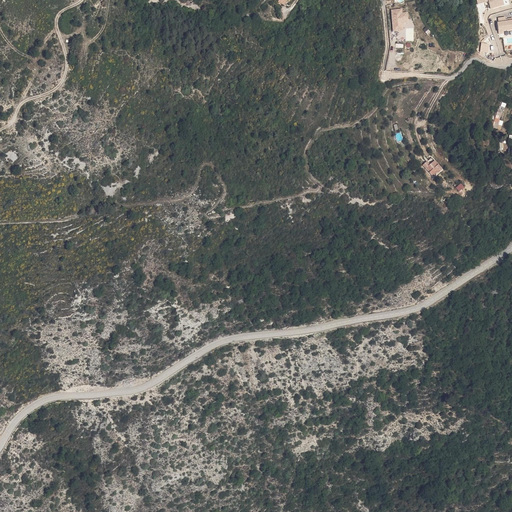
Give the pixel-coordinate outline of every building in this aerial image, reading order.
[(282,1),(280,6),(283,8),(289,0),(284,0),(283,2),(282,1)] [(476,0),(477,4),(488,1),(490,9),(504,5),(502,0),(476,0)] [(391,9),(393,31),(403,30),(403,23),(408,23),(407,12),(403,12),(402,8),(391,9)] [(497,17),(499,32),(511,30),(511,19),(506,20),(505,17),(497,17)] [(481,43),(480,52),(488,53),(489,43),(481,43)] [(419,164),(430,176),(439,169),(428,156),(419,164)] [(461,183),(456,187),(459,191),(464,187),(461,183)]
